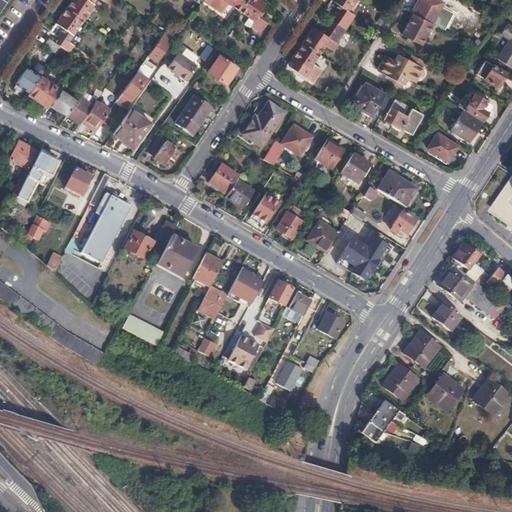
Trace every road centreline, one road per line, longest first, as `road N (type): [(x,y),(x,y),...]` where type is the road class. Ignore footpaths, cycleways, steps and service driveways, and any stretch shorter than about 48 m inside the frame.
road 1 (residential): [(171,196),(380,320)]
road 2 (tertiary): [(380,320),(344,381),(316,511)]
road 3 (residential): [(0,111),(171,196)]
road 4 (residential): [(332,117),(463,191)]
road 5 (residential): [(262,77),(171,196)]
road 6 (tertiary): [(451,212),(380,320)]
